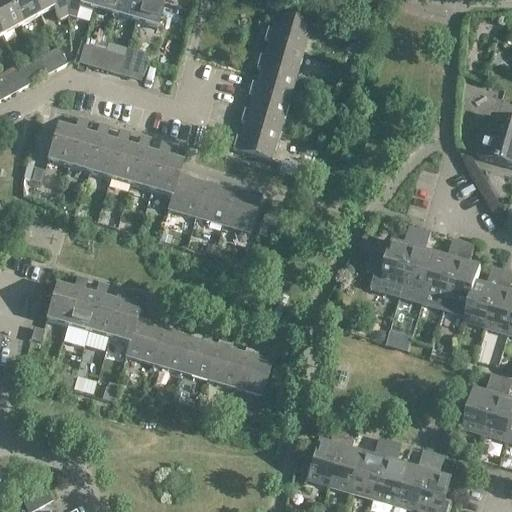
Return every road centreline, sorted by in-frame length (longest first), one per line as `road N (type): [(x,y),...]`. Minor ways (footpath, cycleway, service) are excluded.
road 1 (residential): [(0,120),(69,84),(177,111)]
road 2 (residential): [(276,511),(311,363)]
road 3 (residential): [(91,511),(65,464),(0,444)]
